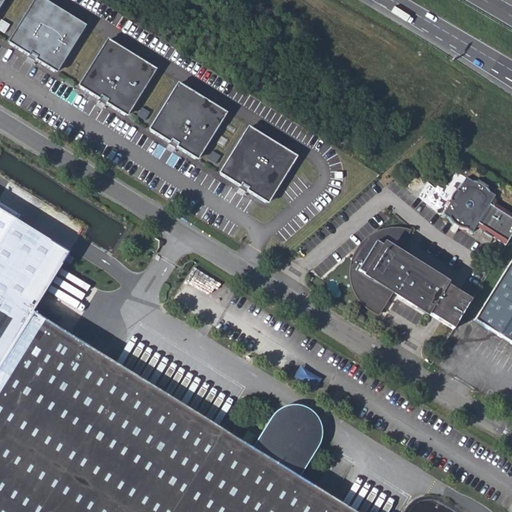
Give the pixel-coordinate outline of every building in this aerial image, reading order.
[(33,0),(8,41),(9,45),(28,57),(30,54),(36,58),(35,61),(54,73),(57,72),(84,29),(83,25),(42,0),(33,0)] [(109,41),(105,42),(78,85),(79,88),(98,100),(100,98),(106,102),(105,105),(124,117),(128,116),(155,72),(154,69),(109,41)] [(180,85),(176,86),(149,129),(150,133),(169,145),(171,142),(178,146),(176,149),(195,161),(199,160),(226,117),(225,113),(180,85)] [(251,130),(248,130),(220,174),(221,177),(240,189),(242,187),(249,191),(248,194),(268,206),(297,161),(296,158),(251,130)] [(505,246),(511,234),(511,219),(491,203),(494,197),(486,192),(486,188),(484,186),(481,184),(477,183),(474,184),(467,180),(459,191),(455,193),(452,196),(451,200),(452,204),(444,217),(453,222),(454,226),(456,228),(460,229),(463,229),(472,234),(477,225),(484,230),(482,233),(495,240),(505,246)] [(0,355),(27,312),(66,249),(0,207),(0,355)] [(406,234),(406,232),(395,232),(384,234),(373,238),(364,245),(356,253),(350,263),(346,274),(345,285),(346,297),(348,299),(356,305),(370,281),(362,276),(349,298),(348,296),(347,285),(349,275),(352,264),(358,255),(365,247),(374,240),(384,236),(395,234),(406,234)] [(348,296),(349,298),(362,276),(370,281),(425,315),(443,286),(393,256),(395,252),(401,255),(406,246),(401,242),(406,234),(395,234),(384,236),(374,240),(365,247),(358,255),(352,264),(349,275),(347,285),(348,296)] [(511,347),(511,256),(472,323),(511,347)] [(470,303),(443,286),(425,315),(452,331),(470,303)] [(0,355),(0,511),(332,511),(285,482),(303,454),(294,449),(305,431),(276,413),(247,460),(131,388),(114,377),(79,356),(85,348),(27,312),(0,355)] [(249,448),(85,348),(79,356),(114,377),(131,388),(247,460),(276,413),(305,431),(294,449),(303,454),(285,482),(332,511),(350,511),(296,478),(320,440),(320,437),(320,433),(320,429),(320,426),(318,420),(317,419),(316,417),(312,413),(308,409),(305,407),(300,405),(298,405),(296,405),(294,404),(292,404),(287,405),(283,406),(278,408),(273,411),(272,413),(249,448)]
